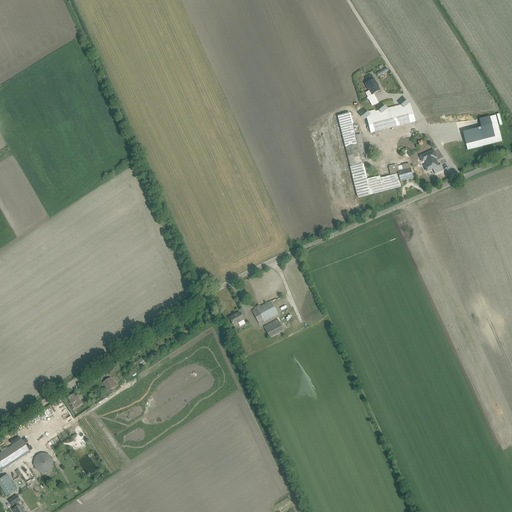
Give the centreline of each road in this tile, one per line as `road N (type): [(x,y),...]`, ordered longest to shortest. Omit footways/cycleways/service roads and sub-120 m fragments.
road 1 (tertiary): [(0,430),(203,296),(294,251)]
road 2 (unclassified): [(294,251),(511,154)]
